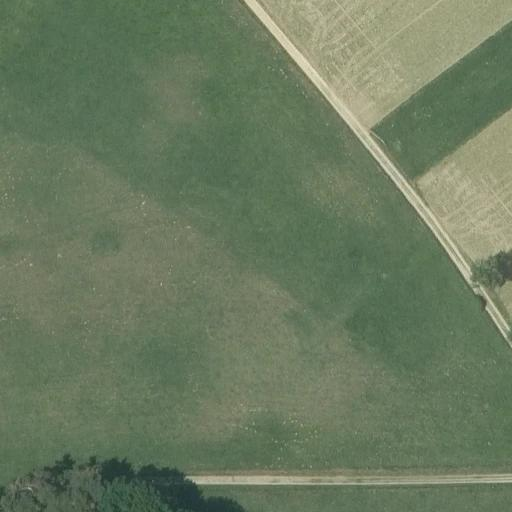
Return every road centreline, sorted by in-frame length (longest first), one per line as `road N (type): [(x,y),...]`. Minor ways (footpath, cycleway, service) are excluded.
road 1 (track): [(511,476),(156,481),(0,499)]
road 2 (track): [(511,340),(409,192),(248,0)]
